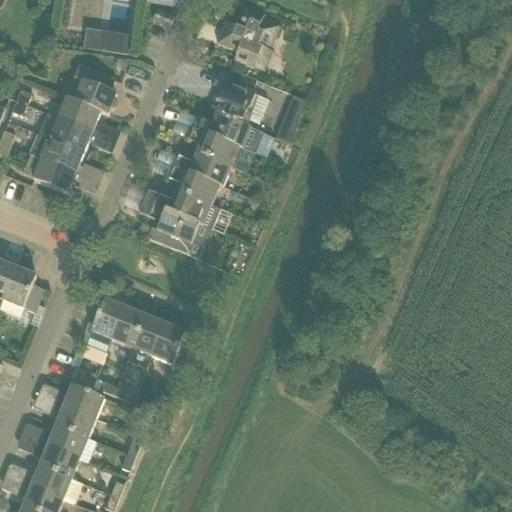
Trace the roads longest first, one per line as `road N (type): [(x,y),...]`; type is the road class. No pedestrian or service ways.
road 1 (residential): [(69,248),(101,227),(179,40)]
road 2 (residential): [(0,448),(67,283),(69,248)]
